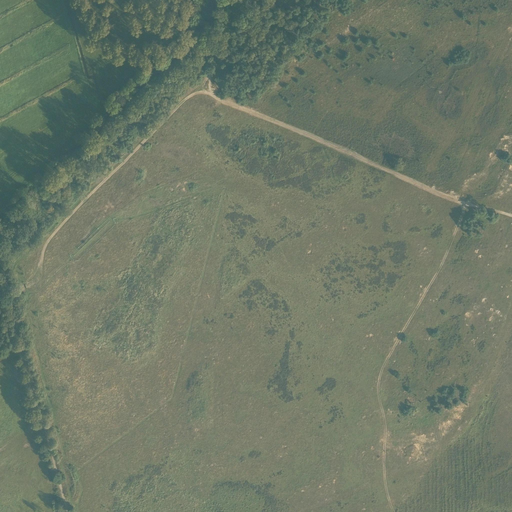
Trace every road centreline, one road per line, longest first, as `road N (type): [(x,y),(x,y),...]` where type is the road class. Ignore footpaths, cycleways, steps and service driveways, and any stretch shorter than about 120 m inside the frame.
road 1 (track): [(511,216),(198,92)]
road 2 (track): [(465,201),(456,238),(377,383),(393,511)]
road 3 (track): [(198,92),(48,238),(28,278),(8,291)]
road 4 (track): [(8,291),(67,511)]
road 5 (track): [(198,92),(253,13),(282,0)]
